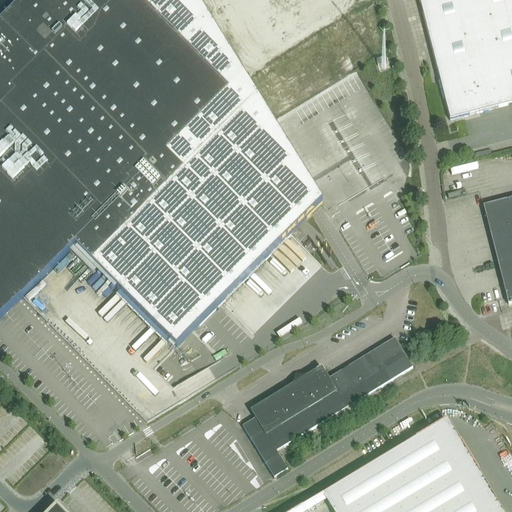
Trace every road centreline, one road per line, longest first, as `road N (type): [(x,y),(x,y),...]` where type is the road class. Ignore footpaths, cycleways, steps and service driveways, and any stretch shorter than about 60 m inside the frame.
road 1 (unclassified): [(94,460),(277,352),(328,331),(412,275),(443,280)]
road 2 (unclassified): [(443,280),(420,97),(394,0)]
road 3 (unclassified): [(239,511),(414,402),(461,394)]
road 4 (unclassified): [(0,364),(94,460)]
